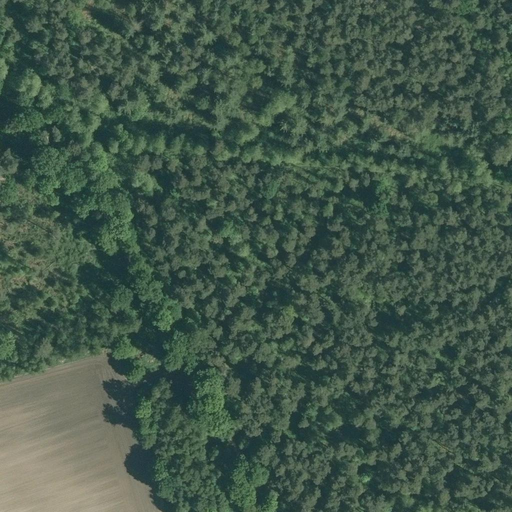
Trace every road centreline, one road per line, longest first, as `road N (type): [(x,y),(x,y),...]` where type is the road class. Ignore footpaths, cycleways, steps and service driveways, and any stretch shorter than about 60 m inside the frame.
road 1 (track): [(87,176),(267,511)]
road 2 (track): [(465,0),(456,51),(422,50),(315,0)]
road 3 (track): [(44,0),(76,105),(87,176)]
